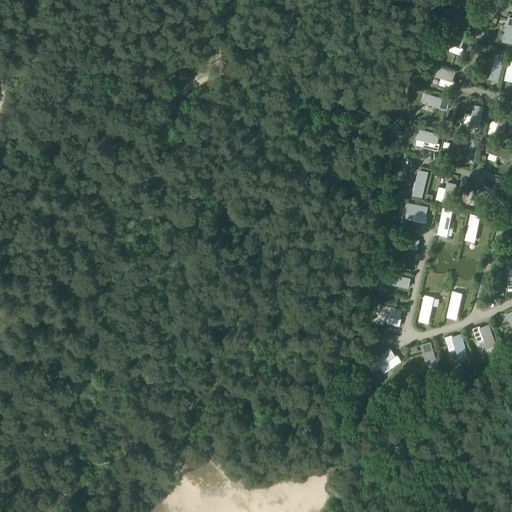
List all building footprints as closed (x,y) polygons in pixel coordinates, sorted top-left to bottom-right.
[(474,11),(477,2),(470,0),(451,0),(450,3),(456,5),(462,7),(468,9),(474,11)] [(451,13),(448,22),(454,24),(459,26),(465,29),(471,31),(474,22),(457,15),(451,13)] [(504,35),(502,41),(511,44),(511,41),(511,17),(509,17),(507,23),(506,29),(505,32),(504,35)] [(443,32),(440,42),(449,45),(447,52),(455,54),(462,56),(464,48),(461,47),(464,39),(457,36),(450,34),(443,32)] [(502,44),(497,43),(497,44),(488,41),(486,46),(499,52),(502,44)] [(491,73),(489,79),(497,81),(498,81),(500,75),(502,69),(503,63),(505,57),(496,54),(494,60),(493,67),(491,73)] [(476,58),(477,66),(490,66),(490,58),(476,58)] [(436,67),(433,76),(440,78),(438,86),(452,90),(455,83),(453,82),(455,74),(436,67)] [(446,110),(449,101),(444,99),(438,97),(432,95),(426,93),(423,103),(429,105),(435,106),(441,108),(446,110)] [(474,106),(469,127),(479,129),(484,108),(474,106)] [(500,114),(495,134),(505,137),(510,116),(500,114)] [(419,131),(417,140),(424,141),(423,149),(437,152),(439,144),(437,144),(439,135),(419,131)] [(468,156),(467,162),(471,163),(474,163),(476,156),(478,148),(480,141),(472,139),(470,145),(470,146),(469,150),(468,156)] [(488,143),(485,152),(489,154),(501,158),(500,159),(509,162),(511,157),(511,153),(511,151),(506,150),(500,148),(494,146),(488,143)] [(414,190),(413,196),(422,198),(423,192),(425,185),(426,179),(428,172),(420,170),(418,179),(417,179),(415,184),(414,190)] [(437,194),(435,200),(443,202),(451,204),(453,198),(455,191),(456,184),(448,182),(446,189),(438,187),(437,194)] [(476,194),(472,199),(478,204),(482,199),(486,195),(490,190),(484,185),(480,189),(476,194)] [(407,203),(405,212),(406,212),(413,213),(411,221),(411,222),(418,223),(426,225),(427,216),(426,216),(426,213),(427,207),(421,206),(414,204),(407,203)] [(439,228),(437,234),(446,236),(449,222),(450,216),(452,211),(443,209),(441,215),(440,221),(439,228)] [(466,234),(465,240),(473,242),(475,233),(476,234),(477,228),(478,222),(479,216),(470,214),(469,221),(467,227),(466,234)] [(395,235),(393,244),(399,245),(405,247),(411,248),(417,250),(417,249),(419,241),(413,239),(407,238),(401,236),(395,235)] [(386,273),(383,282),(389,284),(395,285),(402,287),(408,288),(410,278),(404,277),(397,276),(391,274),(386,273)] [(448,311),(447,317),(455,319),(456,319),(457,314),(458,308),(459,302),(458,302),(460,293),(452,292),(451,298),(449,304),(448,311)] [(420,315),(419,321),(428,323),(428,322),(429,317),(430,311),(431,306),(433,297),(424,295),(423,302),(421,308),(420,315)] [(381,305),(379,314),(380,314),(381,314),(382,315),(384,315),(385,315),(386,315),(387,316),(385,324),(390,325),(392,325),(400,327),(402,319),(400,319),(402,310),(395,308),(389,306),(388,306),(386,306),(385,306),(384,305),(383,305),(382,305),(381,305)] [(479,325),(472,327),(476,341),(484,339),(486,346),(495,343),(488,324),(480,327),(479,325)] [(456,349),(458,356),(466,354),(461,334),(452,336),(452,334),(444,336),(448,351),(456,349)] [(431,342),(422,345),(423,351),(425,357),(427,364),(429,370),(438,367),(436,361),(434,355),(432,348),(431,342)] [(390,349),(368,364),(373,371),(379,367),(384,374),(401,362),(397,355),(395,356),(390,349)]
